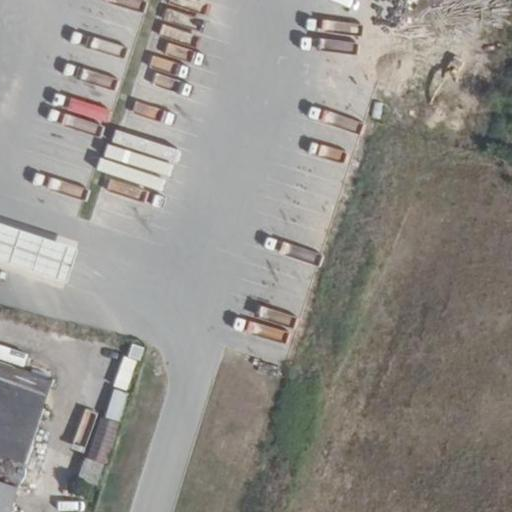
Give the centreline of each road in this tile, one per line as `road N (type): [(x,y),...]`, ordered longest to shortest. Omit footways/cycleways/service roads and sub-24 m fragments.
road 1 (unknown): [(153,511),(204,336),(278,0)]
road 2 (unknown): [(45,511),(76,398),(77,360),(69,346),(0,325)]
